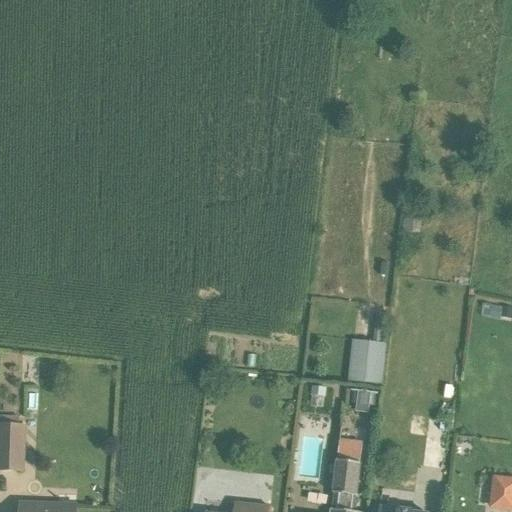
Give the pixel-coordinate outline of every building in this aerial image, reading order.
[(347,383),(382,387),(388,317),(376,315),(373,345),(351,343),(347,383)] [(326,390),(311,388),(310,388),(309,397),(310,398),(309,408),(322,410),(326,390)] [(356,414),(367,415),(368,409),(372,409),(373,395),(354,392),(352,404),(357,405),(356,414)] [(18,419),(0,418),(0,473),(24,474),(26,427),(18,427),(18,419)] [(350,511),(352,497),(357,497),(362,445),(361,444),(339,442),(336,462),(335,462),(331,494),(333,495),(331,511),(329,511),(328,511),(350,511)] [(511,511),(511,480),(492,478),(488,511),(493,511),(511,511)]
